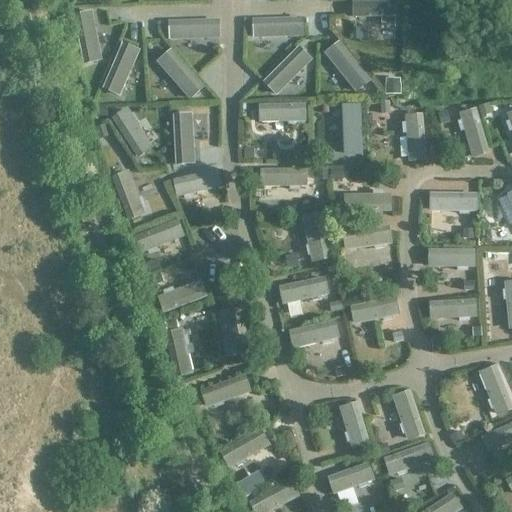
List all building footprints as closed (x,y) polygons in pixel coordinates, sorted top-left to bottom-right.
[(349,5),(349,21),(394,21),(394,5),(349,5)] [(92,12),(73,15),(83,64),(102,61),(92,12)] [(246,22),(247,38),(292,35),(291,19),(246,22)] [(173,22),(173,38),(218,38),(218,22),(173,22)] [(339,42),(324,54),(355,93),(370,81),(339,42)] [(136,53),(121,46),(104,88),(119,94),(136,53)] [(310,59),(298,48),(268,82),(279,92),(310,59)] [(167,50),(155,60),(185,94),(197,84),(167,50)] [(400,79),(385,79),(385,95),(400,95),(400,79)] [(389,102),(380,102),(381,115),(390,114),(389,102)] [(488,104),(478,107),(481,117),(491,114),(488,104)] [(360,105),(342,105),(344,156),(362,155),(360,105)] [(297,121),(304,120),(304,106),(260,107),(260,121),(289,121),(289,125),(297,125),(297,121)] [(106,107),(94,107),(94,117),(107,117),(106,107)] [(130,117),(126,111),(113,119),(138,157),(150,149),(134,125),(138,122),(133,115),(130,117)] [(446,111),(436,114),(440,126),(449,123),(446,111)] [(473,157),(487,153),(475,111),(461,115),(463,121),(458,123),(461,131),(465,130),(473,157)] [(206,114),(190,115),(193,163),(209,162),(206,114)] [(410,161),(425,160),(421,116),(406,117),(407,124),(403,124),(403,133),(408,133),(410,161)] [(99,140),(108,137),(104,125),(95,128),(99,140)] [(254,150),(242,150),(242,159),(254,159),(254,150)] [(317,180),(327,180),(327,169),(316,170),(317,180)] [(299,185),(306,185),(305,170),(261,171),(262,186),(290,185),(290,190),(299,190),(299,185)] [(342,171),(331,171),(331,180),(343,180),(342,171)] [(192,192),(220,186),(217,172),(174,181),(177,196),(184,194),(185,199),(193,197),(192,192)] [(140,208),(145,206),(141,198),(137,200),(127,173),(113,178),(129,219),(143,214),(140,208)] [(345,212),(389,211),(389,196),(382,196),(382,192),(373,192),(374,196),(345,197),(345,212)] [(475,210),(475,195),(431,195),(431,209),(459,210),(459,214),(468,214),(468,210),(475,210)] [(197,218),(194,206),(185,208),(188,220),(197,218)] [(314,261),(328,258),(319,215),(304,218),(310,246),(306,247),(308,256),(312,255),(314,261)] [(156,246),(182,236),(177,222),(136,238),(141,252),(147,250),(149,254),(157,251),(156,246)] [(474,227),(461,227),(461,237),(473,237),(474,227)] [(383,243),(390,242),(388,228),(344,234),(346,249),(374,245),(375,249),(383,248),(383,243)] [(473,266),(474,252),(429,251),(429,266),(458,266),(458,270),(467,271),(467,266),(473,266)] [(296,266),(293,254),(284,257),(287,268),(296,266)] [(160,268),(157,259),(145,263),(149,272),(160,268)] [(387,282),(396,281),(395,269),(385,270),(387,282)] [(161,273),(151,276),(155,286),(165,283),(161,273)] [(320,295),(327,293),(324,279),(280,288),(283,303),(311,297),(312,301),(321,299),(320,295)] [(474,281),(462,281),(462,291),(474,291),(474,281)] [(164,312),(205,297),(200,283),(173,293),(172,289),(164,292),(165,296),(159,298),(164,312)] [(511,328),(511,327),(511,283),(507,284),(507,291),(503,291),(504,300),(508,300),(511,328)] [(224,295),(222,286),(210,289),(212,298),(224,295)] [(391,315),(398,314),(395,299),(351,308),(354,323),(382,317),(383,321),(392,319),(391,315)] [(343,310),(340,301),(328,304),(331,313),(343,310)] [(431,318),(475,316),(474,301),(430,304),(431,318)] [(239,348),(243,347),(241,338),(237,339),(232,311),(218,314),(225,357),(240,355),(239,348)] [(176,321),(164,323),(166,333),(178,331),(176,321)] [(330,338),(337,337),(333,322),(290,333),(294,347),(321,340),(322,345),(331,343),(330,338)] [(482,337),(482,327),(469,328),(470,338),(482,337)] [(184,346),(188,345),(186,336),(182,337),(180,331),(166,334),(176,377),(190,373),(184,346)] [(403,332),(391,334),(393,343),(405,341),(403,332)] [(342,364),(333,367),(336,379),(345,376),(342,364)] [(498,414),(511,409),(495,368),(481,373),(492,400),(488,401),(491,410),(495,408),(498,414)] [(222,401),(249,391),(244,377),(202,392),(207,406),(213,404),(215,408),(223,405),(222,401)] [(190,395),(194,407),(204,403),(200,392),(190,395)] [(409,439),(423,435),(409,392),(395,397),(404,424),(400,426),(403,434),(407,433),(409,439)] [(353,447),(367,443),(356,404),(342,409),(349,433),(345,434),(347,443),(351,441),(353,447)] [(511,424),(482,438),(489,451),(511,440),(511,424)] [(464,439),(461,431),(449,436),(452,444),(464,439)] [(243,459),(267,444),(260,432),(222,454),(229,466),(235,463),(237,467),(245,462),(243,459)] [(389,452),(386,443),(375,447),(378,456),(389,452)] [(405,469),(432,459),(427,445),(385,460),(390,474),(396,472),(398,476),(406,473),(405,469)] [(356,458),(367,455),(365,447),(353,451),(356,458)] [(366,481),(372,479),(367,465),(329,479),(334,492),(358,484),(359,488),(368,485),(366,481)] [(400,478),(390,482),(394,492),(404,489),(400,478)] [(273,511),(271,509),(297,495),(290,482),(251,503),(255,511),(273,511)] [(240,501),(250,495),(246,486),(235,492),(240,501)] [(387,495),(379,499),(384,510),(392,507),(387,495)] [(452,511),(459,508),(451,495),(425,511),(452,511)]
